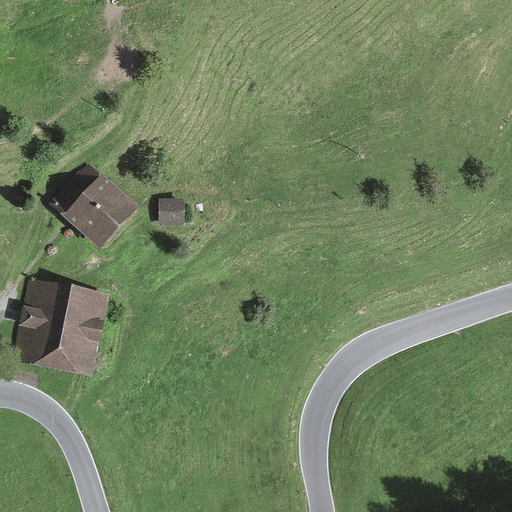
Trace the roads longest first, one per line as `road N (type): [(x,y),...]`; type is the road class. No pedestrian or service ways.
road 1 (tertiary): [(321,511),(316,439),(341,371),(386,338),(511,297)]
road 2 (tertiary): [(0,397),(41,407),(70,436),(96,511)]
